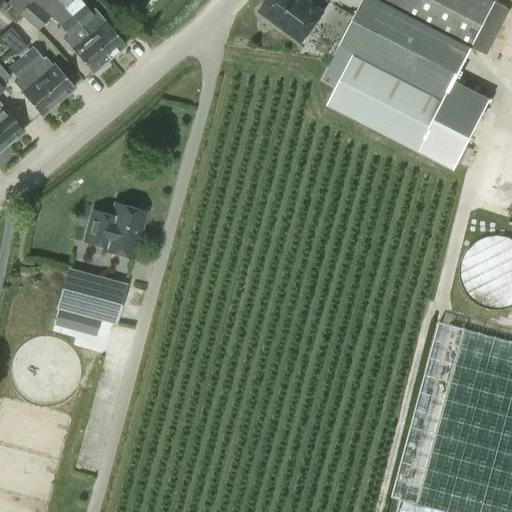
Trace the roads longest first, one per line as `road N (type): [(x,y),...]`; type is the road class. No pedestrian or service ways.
road 1 (track): [(89,511),(210,67),(205,31)]
road 2 (unclassified): [(0,193),(236,0)]
